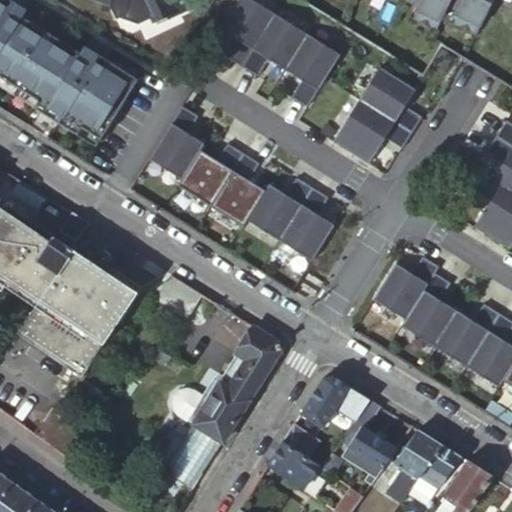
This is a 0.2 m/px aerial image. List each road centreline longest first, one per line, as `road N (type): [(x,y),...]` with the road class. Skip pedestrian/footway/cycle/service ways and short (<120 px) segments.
road 1 (unclassified): [(0,138),(321,339)]
road 2 (unclassified): [(321,339),(511,458)]
road 3 (unclassified): [(210,511),(321,339)]
road 4 (residential): [(0,438),(100,511)]
